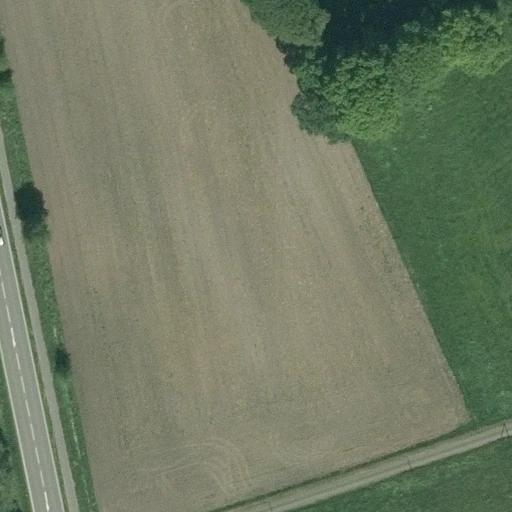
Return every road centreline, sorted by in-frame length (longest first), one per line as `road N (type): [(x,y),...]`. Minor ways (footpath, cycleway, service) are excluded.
road 1 (residential): [(264,511),(511,434)]
road 2 (primary): [(49,511),(0,269)]
